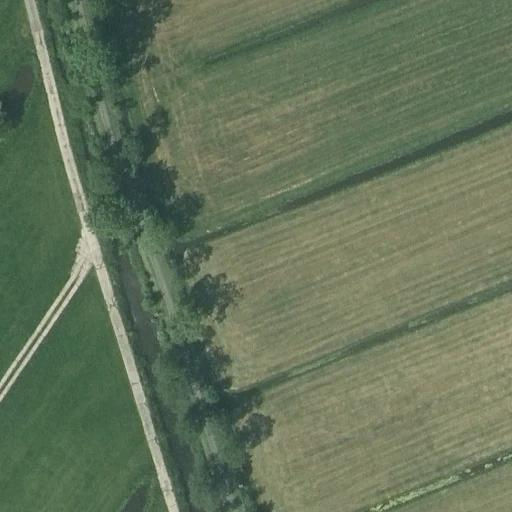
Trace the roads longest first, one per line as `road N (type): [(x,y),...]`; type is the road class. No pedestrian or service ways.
road 1 (track): [(171,511),(26,0)]
road 2 (track): [(0,389),(95,248)]
